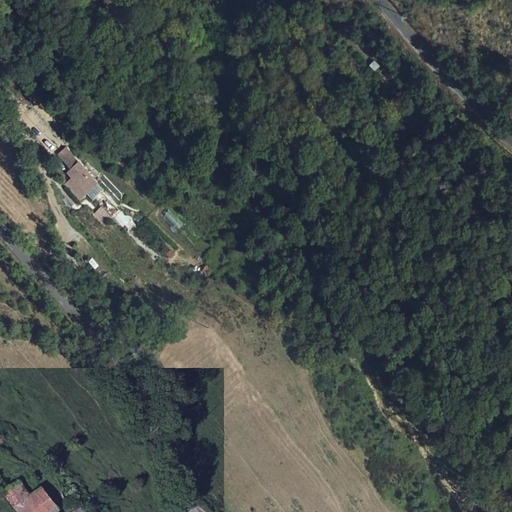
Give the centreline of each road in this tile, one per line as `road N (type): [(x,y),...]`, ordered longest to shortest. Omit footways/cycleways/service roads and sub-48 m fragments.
road 1 (track): [(511,397),(448,329),(375,178),(287,85),(277,37),(283,0)]
road 2 (tertiary): [(0,230),(117,375),(192,507)]
road 3 (unknown): [(57,298),(63,249),(56,205),(27,121),(0,75)]
road 4 (tertiary): [(511,139),(387,0)]
